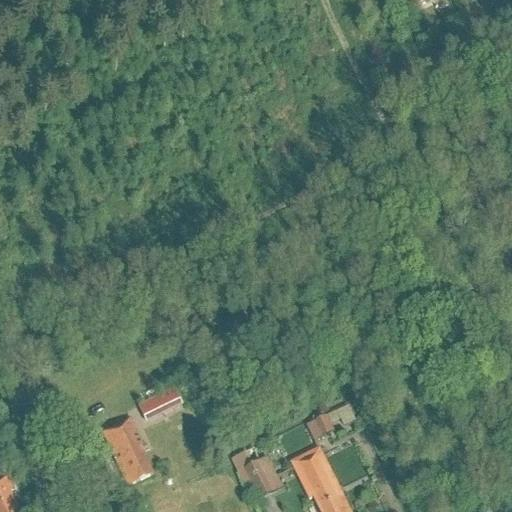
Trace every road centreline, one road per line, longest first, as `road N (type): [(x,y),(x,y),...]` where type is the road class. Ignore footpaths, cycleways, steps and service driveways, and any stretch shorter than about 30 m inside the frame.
road 1 (track): [(0,299),(30,311),(79,303),(397,154),(425,151),(455,164),(511,279)]
road 2 (track): [(322,0),(397,154)]
